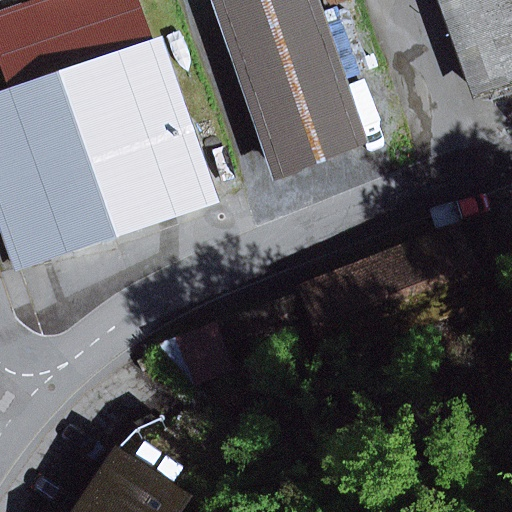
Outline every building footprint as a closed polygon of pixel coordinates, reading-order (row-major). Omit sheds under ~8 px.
[(49,0),(0,18),(0,54),(13,91),(150,44),(134,0),(49,0)] [(282,170),(357,144),(305,0),(222,0),(221,0),(282,170)] [(511,83),(511,0),(446,0),(481,95),(511,83)] [(206,205),(150,44),(13,91),(0,95),(0,213),(19,269),(206,205)] [(454,234),(305,291),(331,357),(481,299),(454,234)] [(116,448),(73,511),(181,511),(191,498),(116,448)]
